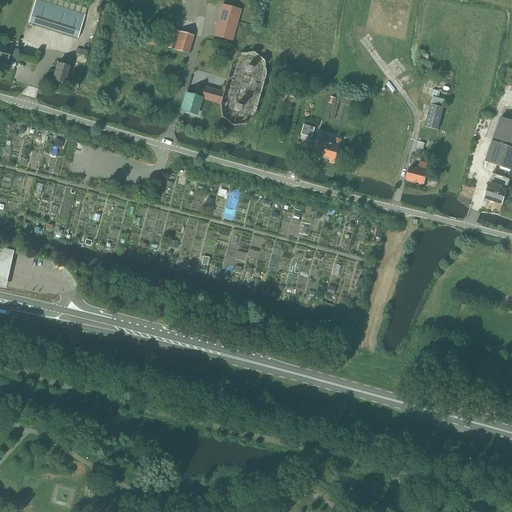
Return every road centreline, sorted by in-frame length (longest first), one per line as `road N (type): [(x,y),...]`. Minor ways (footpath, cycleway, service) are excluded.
road 1 (unclassified): [(511,237),(0,98)]
road 2 (primary): [(511,432),(139,334)]
road 3 (unknown): [(165,143),(205,24),(197,0)]
road 4 (primary): [(139,334),(115,321),(0,296)]
road 5 (primary): [(0,311),(139,334)]
